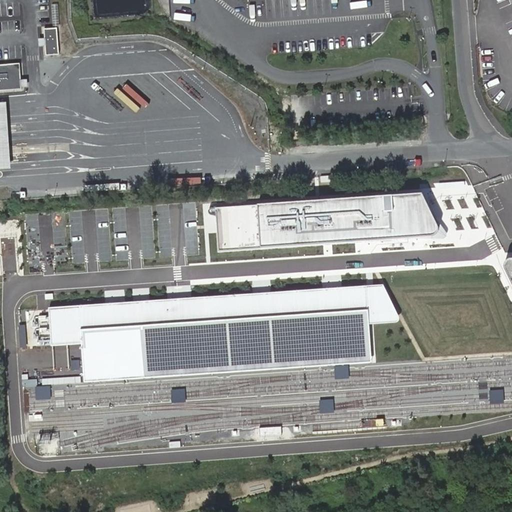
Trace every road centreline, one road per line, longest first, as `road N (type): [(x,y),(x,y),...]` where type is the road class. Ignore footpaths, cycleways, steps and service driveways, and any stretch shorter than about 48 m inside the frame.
road 1 (unclassified): [(511,146),(270,164),(133,142),(0,151)]
road 2 (unknown): [(225,40),(425,5)]
road 3 (unknown): [(294,111),(430,100)]
